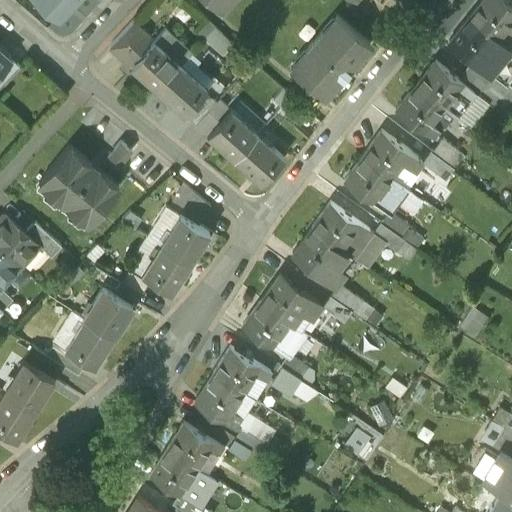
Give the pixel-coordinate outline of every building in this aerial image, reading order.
[(76,0),(34,0),(58,21),(76,0)] [(208,0),(220,10),(228,0),(208,0)] [(482,0),(469,17),(497,39),(511,21),(511,22),(511,10),(499,0),(482,0)] [(336,16),(291,69),(324,98),(370,45),(336,16)] [(508,47),(497,39),(469,17),(450,42),(488,73),(508,47)] [(133,21),(109,48),(127,63),(150,37),(133,21)] [(196,32),(203,38),(213,27),(207,21),(196,32)] [(165,27),(130,67),(156,91),(180,64),(192,51),(165,27)] [(213,27),(203,38),(211,45),(221,34),(213,27)] [(7,58),(0,66),(0,82),(2,85),(17,67),(7,58)] [(435,61),(415,86),(443,108),(456,91),(466,98),(472,91),(435,61)] [(180,64),(156,91),(183,114),(207,88),(180,64)] [(443,108),(415,86),(395,111),(432,141),(439,133),(429,126),(443,108)] [(282,88),(272,99),(280,107),(290,96),(282,88)] [(290,96),(280,107),(288,114),(298,103),(290,96)] [(210,108),(195,125),(207,136),(220,121),(217,119),(228,107),(219,98),(210,108)] [(201,100),(186,117),(195,125),(210,108),(201,100)] [(220,121),(207,136),(233,159),(257,133),(231,109),(220,121)] [(406,188),(419,171),(414,166),(420,158),(381,131),(363,157),(406,188)] [(257,133),(233,159),(260,183),(284,157),(257,133)] [(432,154),(452,169),(463,156),(443,140),(432,154)] [(120,143),(108,158),(119,168),(132,152),(120,143)] [(69,148),(38,185),(88,225),(118,188),(69,148)] [(432,154),(424,165),(444,180),(452,169),(432,154)] [(407,189),(406,188),(363,157),(344,183),(388,215),(390,213),(407,189)] [(202,217),(210,199),(179,185),(171,202),(202,217)] [(330,202),(312,228),(351,257),(354,259),(364,245),(360,243),(369,230),(330,202)] [(130,212),(121,220),(133,228),(139,218),(130,212)] [(410,227),(390,213),(388,215),(382,224),(416,249),(422,239),(408,230),(410,227)] [(179,214),(160,244),(190,263),(209,232),(179,214)] [(0,251),(20,269),(39,248),(40,247),(25,233),(7,217),(2,217),(0,219),(0,251)] [(25,233),(40,247),(39,248),(51,258),(61,247),(34,223),(25,233)] [(351,257),(312,228),(311,228),(292,255),(332,283),(351,257)] [(190,263),(160,244),(142,275),(172,293),(190,263)] [(0,291),(0,292),(1,291),(20,269),(0,251),(0,291)] [(279,273),(260,300),(289,321),(300,329),(319,301),(279,273)] [(372,309),(337,282),(329,294),(349,310),(363,320),(372,309)] [(102,288),(83,318),(113,336),(132,306),(102,288)] [(0,310),(3,313),(13,302),(1,291),(0,292),(0,291),(0,310)] [(341,320),(349,310),(329,294),(321,305),(331,313),(341,320)] [(289,321),(260,300),(242,326),(271,347),(289,321)] [(55,343),(65,348),(83,318),(73,312),(55,343)] [(336,327),(341,320),(331,313),(326,319),(336,327)] [(83,318),(65,348),(95,367),(113,336),(83,318)] [(230,345),(213,372),(243,391),(254,372),(265,379),(270,370),(230,345)] [(53,346),(47,356),(62,366),(78,375),(84,366),(53,346)] [(32,347),(23,361),(54,380),(62,366),(47,356),(32,347)] [(23,361),(5,391),(36,410),(54,380),(23,361)] [(280,362),(268,380),(291,395),(302,377),(280,362)] [(243,391),(213,372),(196,400),(236,425),(242,416),(231,410),(243,391)] [(5,391),(0,398),(0,430),(16,441),(36,410),(5,391)] [(511,410),(503,426),(511,432),(511,410)] [(183,420),(166,447),(197,466),(208,447),(218,454),(223,445),(183,420)] [(500,450),(509,455),(511,450),(511,432),(503,426),(492,444),(500,450)] [(197,466),(166,447),(149,475),(179,493),(190,500),(190,499),(195,491),(185,485),(197,466)] [(499,490),(511,498),(511,456),(509,455),(500,450),(482,480),(499,490)] [(511,511),(511,498),(499,490),(485,511),(511,511)] [(190,500),(179,493),(173,503),(188,511),(210,511),(211,510),(193,499),(192,500),(190,499),(190,500)] [(164,511),(137,495),(126,511),(164,511)]
